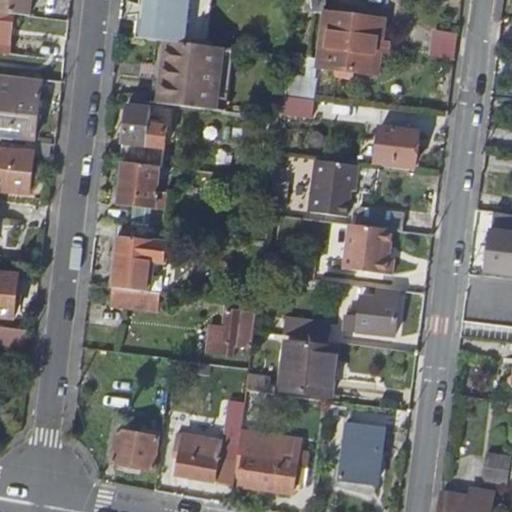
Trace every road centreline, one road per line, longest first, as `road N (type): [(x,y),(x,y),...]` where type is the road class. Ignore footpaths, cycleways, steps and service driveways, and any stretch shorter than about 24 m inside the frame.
road 1 (residential): [(415,511),(481,0)]
road 2 (residential): [(40,490),(97,0)]
road 3 (residential): [(40,490),(159,511)]
